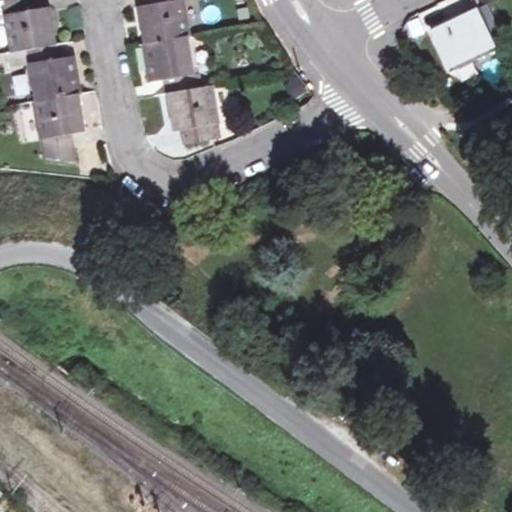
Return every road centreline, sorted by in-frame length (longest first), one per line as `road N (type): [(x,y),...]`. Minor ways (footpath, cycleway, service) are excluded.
road 1 (unclassified): [(421,511),(95,267),(47,251),(0,258)]
road 2 (residential): [(362,96),(201,174),(149,172),(119,133),(95,0)]
road 3 (tertiary): [(362,96),(424,146),(511,240)]
